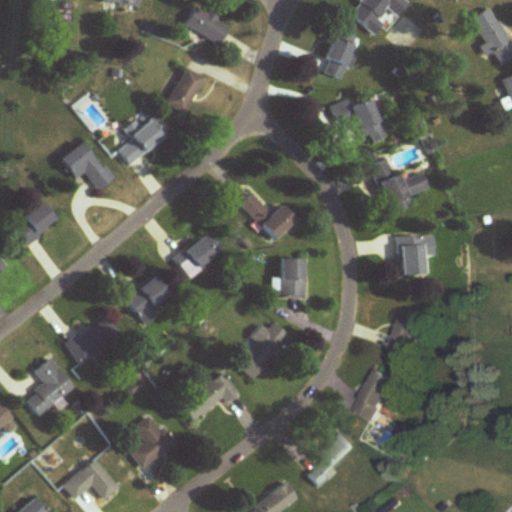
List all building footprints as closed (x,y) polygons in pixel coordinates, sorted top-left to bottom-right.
[(140,0),(102,0),(102,3),(138,11),(140,0)] [(406,5),(399,0),(360,0),(347,17),(372,37),(380,27),(375,22),(384,11),(394,19),(406,5)] [(511,53),(490,9),(469,20),(481,46),(477,48),(482,59),(491,54),(498,68),(511,60),(511,53)] [(225,27),(190,10),(181,29),(216,46),(225,27)] [(421,33),(403,18),(385,39),(403,54),(421,33)] [(339,83),(357,40),(335,31),(318,74),(339,83)] [(178,116),(201,82),(184,70),(161,105),(178,116)] [(511,76),(500,82),(511,109),(511,76)] [(87,135),(108,124),(92,94),(71,104),(87,135)] [(351,108),(362,147),(381,142),(370,103),(351,108)] [(166,135),(153,119),(114,151),(127,167),(166,135)] [(82,175),(96,192),(111,180),(80,144),(58,162),(74,181),(82,175)] [(408,206),(405,198),(426,190),(420,174),(396,184),(386,160),(367,167),(386,215),(408,206)] [(237,207),(255,225),(267,214),(248,195),(237,207)] [(54,223),(39,204),(8,227),(23,246),(54,223)] [(293,222),(279,207),(258,227),(272,242),(293,222)] [(185,280),(221,251),(206,232),(170,261),(185,280)] [(398,278),(423,276),(421,258),(432,257),(430,236),(395,238),(398,278)] [(301,298),(301,260),(277,260),(277,298),(301,298)] [(150,309),(167,296),(152,276),(121,300),(143,328),(156,318),(150,309)] [(390,345),(387,352),(413,361),(427,323),(404,315),(393,347),(390,345)] [(79,368),(118,336),(101,316),(62,348),(79,368)] [(251,382),(287,337),(271,324),(265,331),(258,325),(247,340),(255,346),(235,369),(251,382)] [(30,372),(41,387),(22,400),(34,417),(71,392),(49,360),(30,372)] [(357,415),(378,425),(399,382),(378,371),(357,415)] [(236,394),(216,373),(179,410),(193,424),(219,398),(225,405),(236,394)] [(0,434),(2,438),(14,430),(0,410),(0,434)] [(139,471),(170,449),(147,417),(131,429),(142,445),(127,455),(139,471)] [(356,451),(340,434),(315,456),(321,462),(305,476),(315,488),(356,451)] [(101,502),(116,490),(92,460),(59,487),(71,501),(88,487),(101,502)] [(279,511),(296,501),(284,485),(246,511),(279,511)] [(43,511),(32,499),(16,511),(43,511)]
